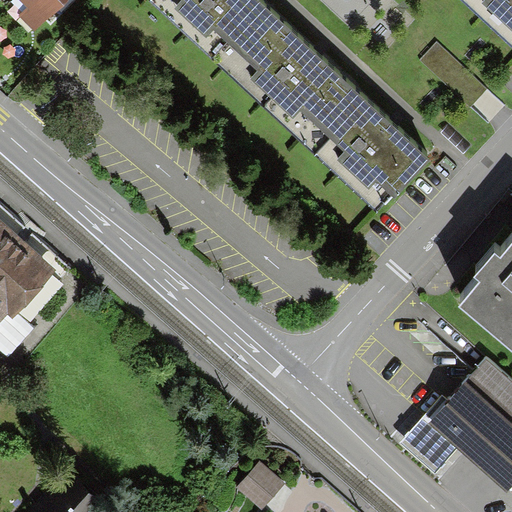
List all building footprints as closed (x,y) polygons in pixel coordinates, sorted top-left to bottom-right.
[(59,0),(10,0),(35,24),(59,0)] [(259,0),(153,0),(377,206),(426,153),(259,0)] [(511,0),(464,0),(511,43),(511,0)] [(441,41),(423,61),(475,106),(493,87),(441,41)] [(0,336),(19,353),(83,281),(0,207),(0,336)] [(511,227),(456,293),(510,338),(511,335),(511,227)] [(511,381),(484,357),(428,422),(455,445),(511,494),(511,381)] [(401,442),(434,470),(455,445),(422,417),(401,442)] [(289,483),(268,464),(245,489),(267,508),(289,483)] [(35,511),(95,511),(103,504),(68,474),(35,511)]
